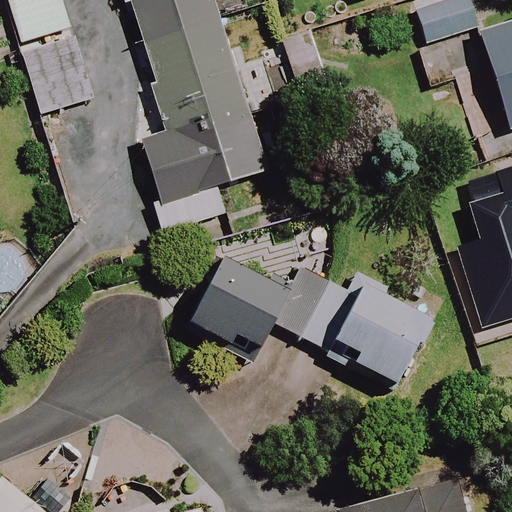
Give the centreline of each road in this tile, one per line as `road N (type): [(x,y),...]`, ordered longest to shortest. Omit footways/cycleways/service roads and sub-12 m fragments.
road 1 (unknown): [(0,384),(119,230),(120,149),(81,3)]
road 2 (unknown): [(0,470),(162,402),(200,419),(257,502)]
